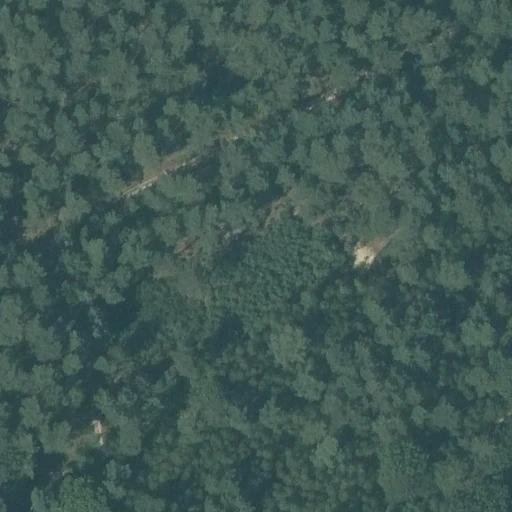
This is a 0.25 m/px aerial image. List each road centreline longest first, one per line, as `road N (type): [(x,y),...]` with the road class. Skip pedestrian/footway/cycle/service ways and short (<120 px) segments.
road 1 (track): [(31,245),(511,3)]
road 2 (track): [(0,185),(94,373),(103,413),(102,511)]
